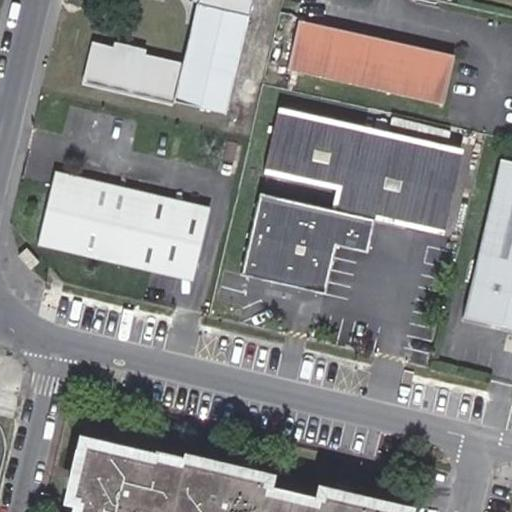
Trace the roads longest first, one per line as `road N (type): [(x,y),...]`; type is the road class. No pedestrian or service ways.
road 1 (residential): [(64,344),(480,441)]
road 2 (unknown): [(0,160),(218,196),(226,214),(189,373)]
road 3 (residential): [(24,511),(64,344)]
road 4 (residential): [(35,0),(0,156)]
